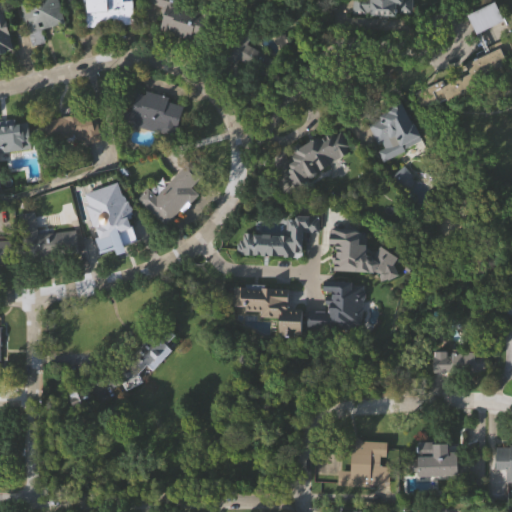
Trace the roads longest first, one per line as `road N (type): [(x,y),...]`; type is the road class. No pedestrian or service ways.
road 1 (residential): [(0,90),(117,59),(166,62),(194,75),(216,99),(236,166),(210,225),(153,263),(109,282),(36,293),(32,303),(0,292)]
road 2 (residential): [(0,502),(306,500)]
road 3 (residential): [(306,500),(306,450),(318,421),(345,408),(511,404)]
road 4 (residential): [(34,503),(32,303)]
